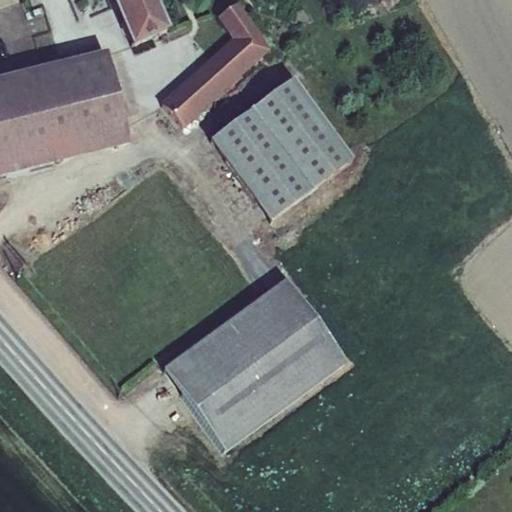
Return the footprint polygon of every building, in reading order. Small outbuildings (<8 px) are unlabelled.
[(111,0),(132,44),(168,30),(155,0),(111,0)] [(190,128),(264,49),(238,5),(218,16),(235,46),(174,110),(190,128)] [(40,99),(0,108),(0,175),(59,164),(55,142),(127,126),(109,53),(34,73),(40,99)] [(0,108),(40,99),(34,73),(0,80),(0,108)] [(292,87),(251,117),(308,199),(353,166),(292,87)] [(308,199),(251,117),(214,146),(271,225),(308,199)] [(55,142),(59,164),(131,147),(127,126),(55,142)] [(290,285),(167,372),(224,455),(348,368),(290,285)]
